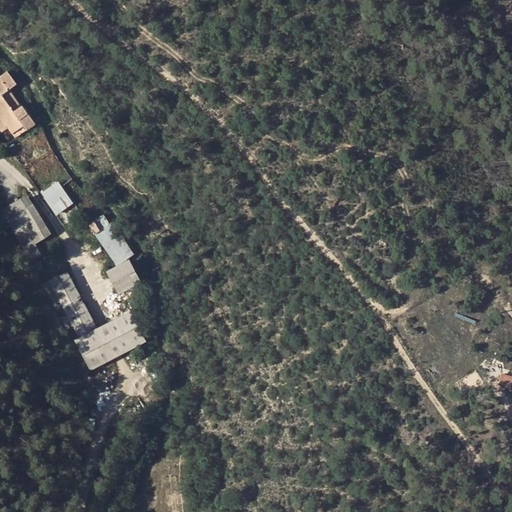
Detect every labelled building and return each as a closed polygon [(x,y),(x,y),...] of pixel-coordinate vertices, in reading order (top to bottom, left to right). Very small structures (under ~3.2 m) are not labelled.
[(0,93),(0,111),(11,128),(15,134),(28,126),(31,131),(38,126),(14,90),(21,85),(12,72),(0,79),(0,90),(1,92),(0,93)] [(0,111),(0,125),(5,133),(11,128),(0,111)] [(28,126),(15,134),(19,139),(31,131),(28,126)] [(63,182),(46,194),(61,215),(78,203),(63,182)] [(35,204),(7,220),(31,264),(46,256),(38,243),(53,234),(35,204)] [(105,217),(93,225),(99,233),(110,225),(105,217)] [(118,221),(99,234),(120,266),(111,271),(123,294),(146,283),(133,259),(138,254),(118,221)] [(48,284),(95,371),(120,357),(151,341),(134,310),(106,325),(102,328),(72,271),(48,284)] [(511,375),(502,373),(498,383),(511,386),(511,375)]
